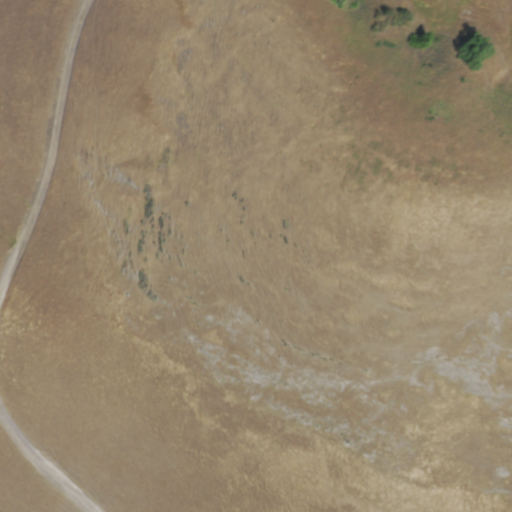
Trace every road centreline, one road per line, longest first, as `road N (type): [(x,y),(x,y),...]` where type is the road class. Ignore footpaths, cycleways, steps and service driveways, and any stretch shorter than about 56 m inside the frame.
road 1 (track): [(0,298),(52,168),(65,76),(88,0)]
road 2 (track): [(94,511),(18,439),(0,406)]
